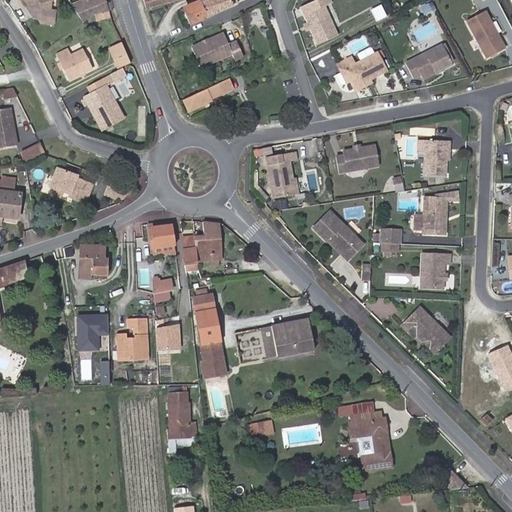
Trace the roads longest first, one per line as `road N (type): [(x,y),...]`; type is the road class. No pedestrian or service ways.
road 1 (tertiary): [(511,489),(221,197)]
road 2 (residential): [(158,164),(82,142),(67,129),(2,0)]
road 3 (residential): [(488,95),(488,281),(502,300),(511,300)]
road 4 (residential): [(163,193),(92,230),(0,261)]
road 5 (residential): [(328,126),(488,95)]
road 6 (tertiary): [(127,0),(175,141)]
road 7 (residential): [(328,126),(281,12),(286,0)]
